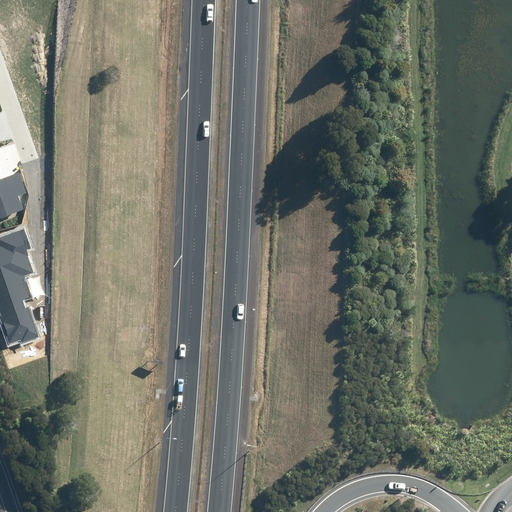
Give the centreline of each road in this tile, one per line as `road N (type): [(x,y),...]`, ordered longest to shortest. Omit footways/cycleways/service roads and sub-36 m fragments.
road 1 (motorway): [(175,511),(203,0)]
road 2 (motorway): [(247,0),(219,511)]
road 3 (motorway): [(450,511),(397,482),(357,490),(326,511)]
